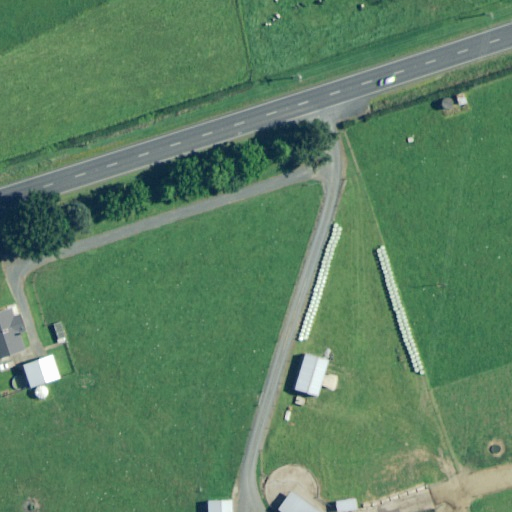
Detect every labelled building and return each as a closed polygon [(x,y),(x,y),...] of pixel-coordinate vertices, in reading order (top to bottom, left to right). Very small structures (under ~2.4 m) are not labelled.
[(464,92),(454,93),(456,106),(466,104),(464,92)] [(454,107),(452,95),(438,98),(441,110),(454,107)] [(19,310),(13,312),(11,307),(0,311),(0,357),(25,349),(19,332),(25,330),(19,310)] [(328,360),(305,353),(294,389),(317,396),(328,360)] [(44,382),(59,377),(52,356),(23,366),(30,387),(35,385),(34,386),(34,388),(34,389),(34,391),(34,392),(35,393),(35,394),(36,396),(37,396),(38,397),(40,398),(41,398),(43,398),(44,397),(45,397),(46,396),(48,395),(48,394),(49,393),(50,392),(50,390),(50,389),(49,387),(49,386),(48,385),(47,384),(46,383),(45,382),(44,382)] [(318,511),(291,492),(279,510),(281,511),(318,511)] [(337,511),(356,509),(354,498),(335,501),(336,511),(337,511)] [(231,511),(231,500),(207,500),(207,511),(231,511)]
